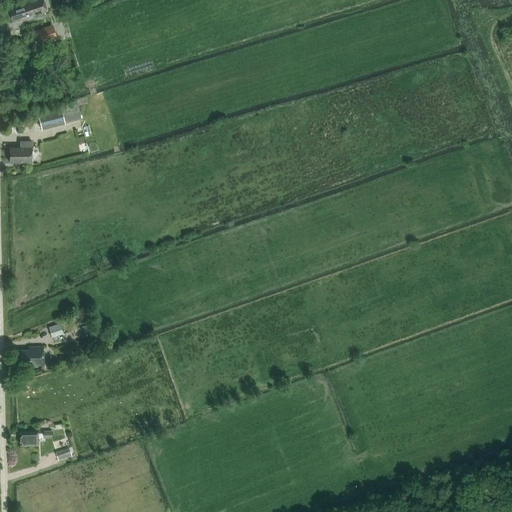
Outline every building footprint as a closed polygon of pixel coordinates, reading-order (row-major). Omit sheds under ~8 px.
[(21,20),(47,11),(43,0),(33,0),(17,6),(17,8),(9,10),(13,21),(21,18),(21,20)] [(56,37),(53,26),(34,32),(32,33),(36,44),(38,43),(56,37)] [(64,123),(60,107),(37,113),(41,129),(64,123)] [(10,163),(32,163),(32,141),(20,141),(20,147),(10,147),(10,163)] [(62,333),(59,324),(47,327),(50,337),(62,333)] [(44,367),(43,346),(29,346),(29,349),(17,349),(17,364),(29,364),(29,367),(44,367)] [(42,433),(38,433),(38,431),(20,432),(20,445),(38,444),(38,437),(42,437),(42,439),(51,438),(51,431),(42,431),(42,433)] [(70,456),(67,447),(54,452),(57,460),(70,456)]
